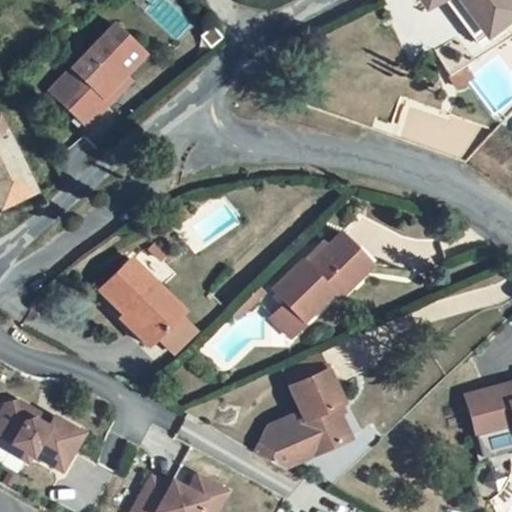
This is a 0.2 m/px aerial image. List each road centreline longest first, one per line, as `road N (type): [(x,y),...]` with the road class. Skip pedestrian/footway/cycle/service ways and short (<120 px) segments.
road 1 (residential): [(511,225),(441,179),(215,133),(175,107)]
road 2 (residential): [(0,283),(121,196),(148,129)]
road 3 (residential): [(176,426),(60,365),(12,359),(0,349)]
road 4 (unclassified): [(0,253),(148,129)]
road 5 (unclassified): [(175,107),(247,48),(331,0)]
